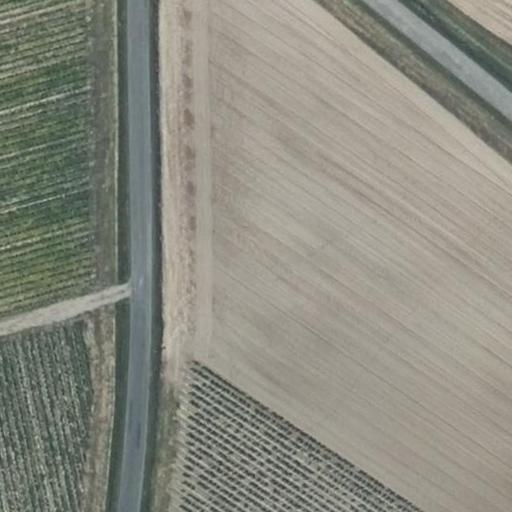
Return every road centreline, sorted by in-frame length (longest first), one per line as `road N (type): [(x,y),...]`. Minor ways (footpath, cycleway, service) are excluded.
road 1 (unclassified): [(127,511),(144,334),(138,0)]
road 2 (unclassified): [(373,0),(511,111)]
road 3 (track): [(143,284),(0,325)]
